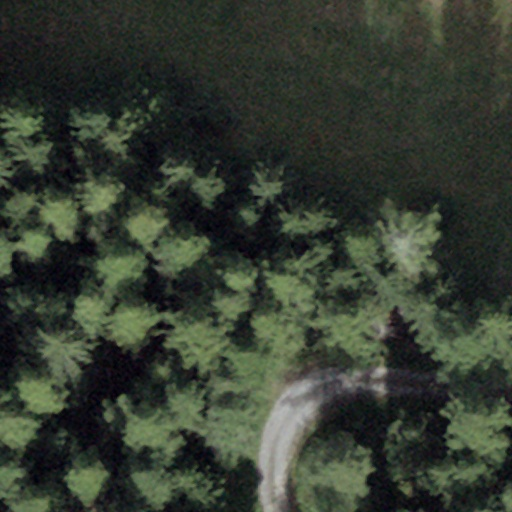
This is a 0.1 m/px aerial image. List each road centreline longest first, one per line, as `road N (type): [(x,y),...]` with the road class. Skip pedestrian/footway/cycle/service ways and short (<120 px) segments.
road 1 (track): [(0,223),(101,195),(227,176),(315,204),(478,316),(511,326)]
road 2 (track): [(511,390),(369,378),(306,400),(271,442),(275,511)]
